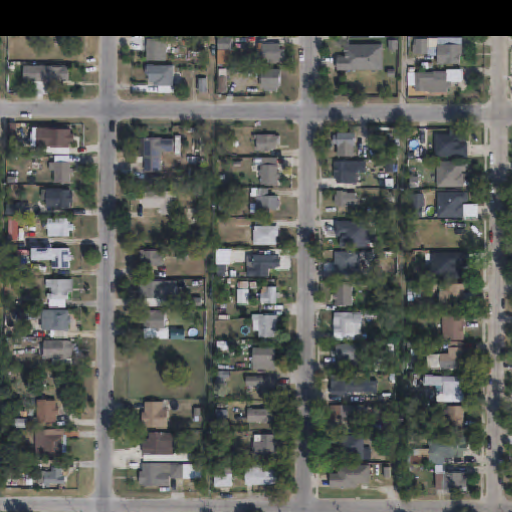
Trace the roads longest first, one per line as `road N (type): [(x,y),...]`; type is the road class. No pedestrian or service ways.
road 1 (residential): [(0,103),(511,113)]
road 2 (residential): [(494,511),(502,0)]
road 3 (tertiary): [(0,502),(511,510)]
road 4 (residential): [(104,511),(109,0)]
road 5 (residential): [(307,511),(310,0)]
